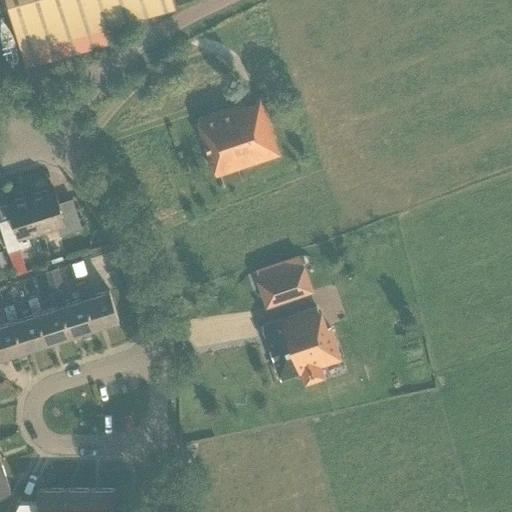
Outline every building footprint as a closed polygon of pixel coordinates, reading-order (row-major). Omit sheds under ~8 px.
[(173,0),(6,0),(26,67),(111,43),(106,27),(175,7),(173,0)] [(280,155),(260,98),(196,120),(215,176),(280,155)] [(30,196),(42,232),(56,228),(58,237),(82,229),(75,208),(61,212),(53,189),(30,196)] [(28,237),(42,232),(30,196),(8,203),(15,226),(1,231),(8,253),(31,245),(28,237)] [(79,251),(85,274),(112,267),(106,244),(79,251)] [(63,260),(61,251),(49,255),(52,263),(63,260)] [(303,268),(259,282),(267,305),(311,290),(303,268)] [(84,299),(81,300),(66,305),(61,289),(64,288),(58,269),(46,272),(52,292),(57,308),(60,306),(70,336),(94,328),(84,299)] [(84,299),(94,328),(119,320),(109,291),(90,297),(85,281),(76,284),(81,300),(84,299)] [(28,300),(33,315),(36,314),(46,344),(70,336),(60,306),(57,308),(42,312),(37,297),(28,300)] [(12,322),(22,351),(46,344),(36,314),(33,315),(18,320),(13,304),(4,307),(9,323),(12,322)] [(324,330),(316,307),(262,326),(280,380),(301,373),(305,385),(324,378),(320,367),(341,360),(330,328),(324,330)] [(0,358),(22,351),(12,322),(9,323),(0,325),(0,358)] [(0,465),(0,492),(10,489),(2,465),(0,465)] [(63,511),(64,489),(38,489),(38,500),(21,500),(16,511),(63,511)] [(88,511),(89,489),(64,489),(63,511),(88,511)] [(88,511),(114,511),(115,489),(89,489),(88,511)]
